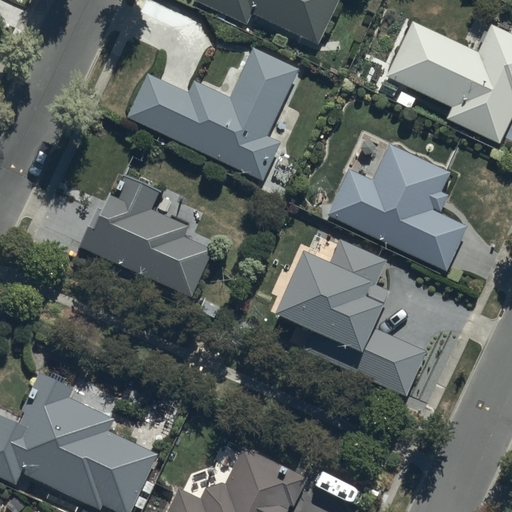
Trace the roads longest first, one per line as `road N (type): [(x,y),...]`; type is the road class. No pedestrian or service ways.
road 1 (residential): [(87,0),(0,185)]
road 2 (residential): [(511,368),(444,511)]
